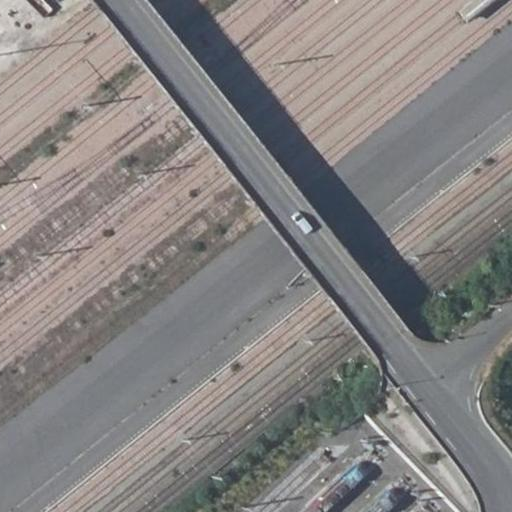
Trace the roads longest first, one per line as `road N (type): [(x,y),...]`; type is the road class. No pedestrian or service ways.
road 1 (residential): [(111,0),(423,382)]
road 2 (unknown): [(0,223),(174,78)]
road 3 (residential): [(423,382),(473,448),(501,511)]
